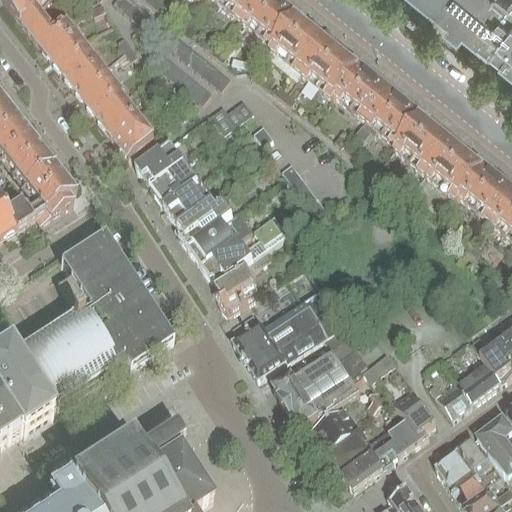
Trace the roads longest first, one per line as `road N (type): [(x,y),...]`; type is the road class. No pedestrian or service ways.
road 1 (residential): [(209,374),(0,500)]
road 2 (tertiary): [(511,148),(329,0)]
road 3 (residential): [(0,38),(37,90),(36,113),(113,203)]
road 4 (residential): [(113,203),(195,326),(209,374)]
road 5 (residential): [(209,374),(281,511)]
road 6 (residential): [(0,278),(113,203)]
road 7 (residential): [(511,395),(413,465)]
